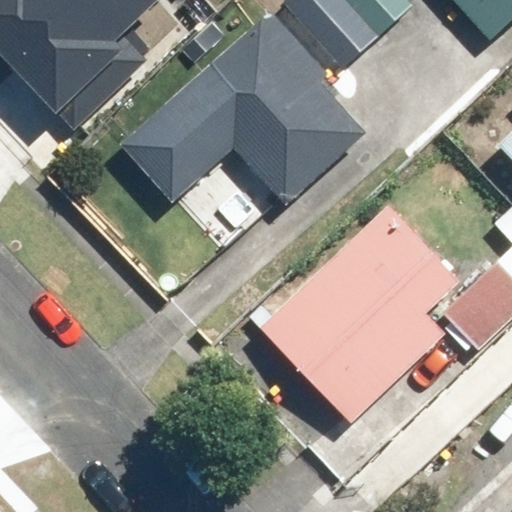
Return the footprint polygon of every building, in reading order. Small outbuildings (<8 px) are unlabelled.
[(0,0),(0,40),(77,121),(161,40),(138,16),(154,0),(0,0)] [(412,0),(294,0),(287,7),(342,68),(414,2),(412,0)] [(511,0),(457,0),(493,39),(511,21),(511,0)] [(269,17),(120,153),(170,208),(232,151),(284,207),(371,127),(269,17)] [(511,142),(502,151),(511,161),(511,142)] [(394,206),(258,330),(345,424),(444,333),(425,312),(461,279),(394,206)] [(511,277),(501,266),(449,314),(484,351),(511,324),(511,277)]
